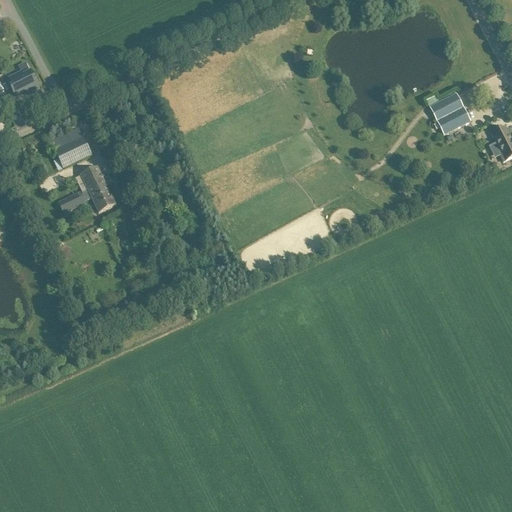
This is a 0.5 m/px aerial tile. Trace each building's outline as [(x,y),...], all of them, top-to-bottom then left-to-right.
[(13,86),(11,88),(15,97),(24,93),(25,95),(38,88),(30,73),(24,76),(21,73),(10,79),(13,86)] [(426,103),(430,109),(444,137),(471,123),(457,95),(439,104),(436,98),(426,103)] [(499,156),(503,164),(511,158),(511,141),(505,128),(491,136),(501,155),(499,156)] [(91,156),(79,129),(50,143),(63,170),(91,156)] [(44,165),(40,157),(28,163),(32,171),(33,171),(44,165)] [(91,200),(99,215),(115,207),(97,168),(80,176),(88,191),(81,195),(80,194),(61,204),(66,214),(85,204),(85,203),(91,200)] [(123,329),(119,319),(111,322),(116,332),(123,329)]
